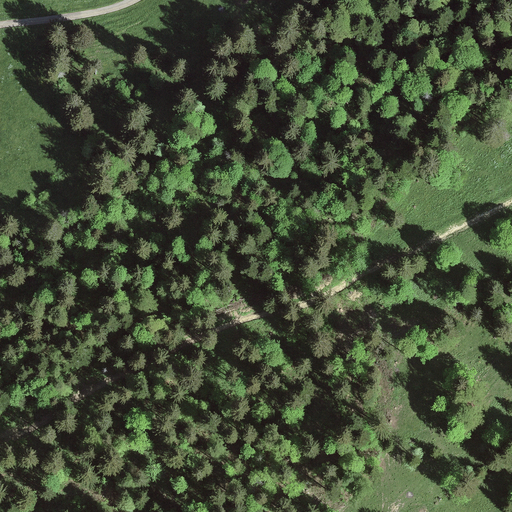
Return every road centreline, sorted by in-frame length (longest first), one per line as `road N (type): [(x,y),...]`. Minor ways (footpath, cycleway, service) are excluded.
road 1 (track): [(0,445),(119,374),(231,321),(287,309),(340,285),(511,193)]
road 2 (track): [(384,0),(282,88),(0,277)]
road 3 (unclassified): [(135,0),(0,25)]
